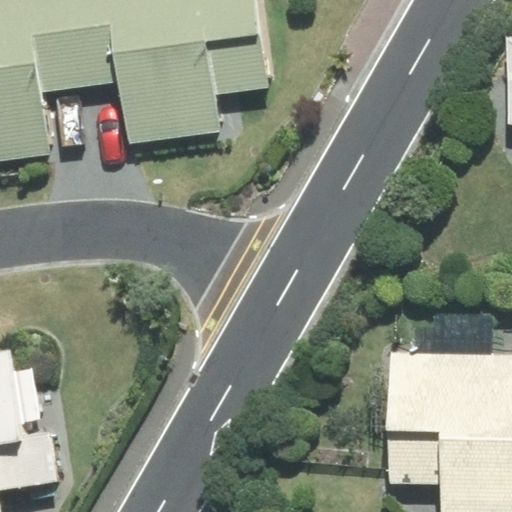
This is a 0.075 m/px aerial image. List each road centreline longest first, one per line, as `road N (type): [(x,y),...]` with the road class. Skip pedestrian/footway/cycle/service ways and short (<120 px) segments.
road 1 (residential): [(134,511),(281,248)]
road 2 (residential): [(281,248),(417,0)]
road 3 (residential): [(0,236),(281,248)]
